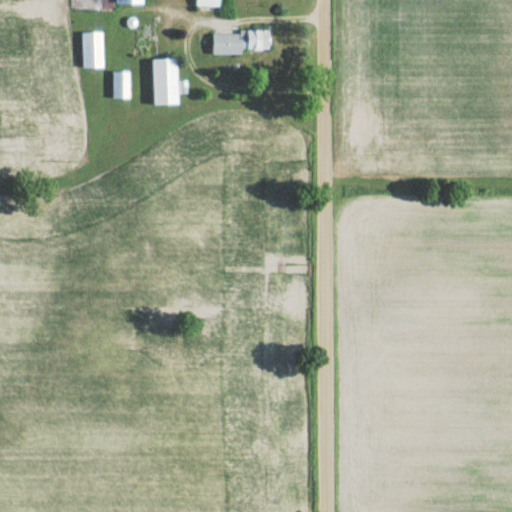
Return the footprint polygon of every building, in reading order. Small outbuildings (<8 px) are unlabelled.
[(112,0),(112,8),(72,8),(72,0),(112,0)] [(216,0),(192,0),(193,8),(216,8),(216,0)] [(127,13),(124,17),(124,21),(127,23),(130,24),(133,22),(134,18),(133,15),(130,13),(127,13)] [(209,29),(209,50),(238,49),(238,44),(266,44),(266,25),(261,25),(261,22),(257,22),(257,24),(251,24),(251,25),(236,25),(236,28),(209,29)] [(149,23),(132,24),(134,54),(151,53),(149,23)] [(99,28),(100,63),(80,64),(79,29),(99,28)] [(172,54),(173,100),(151,100),(149,55),(172,54)] [(126,68),(126,94),(110,94),(110,68),(126,68)] [(184,77),(184,89),(176,89),(175,78),(184,77)]
